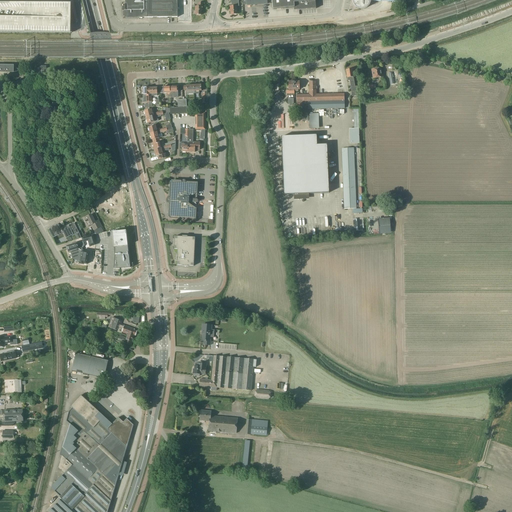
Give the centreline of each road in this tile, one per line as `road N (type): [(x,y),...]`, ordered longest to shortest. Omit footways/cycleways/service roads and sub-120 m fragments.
road 1 (secondary): [(160,285),(92,0)]
road 2 (secondary): [(88,0),(150,285)]
road 3 (tertiary): [(217,78),(419,43)]
road 4 (unknown): [(338,60),(346,110),(337,205),(356,218)]
road 5 (unclassified): [(209,25),(328,17),(339,0)]
road 6 (secondary): [(152,427),(163,360),(160,295)]
road 7 (secondary): [(151,295),(147,426)]
road 8 (residential): [(133,76),(145,163),(176,160)]
